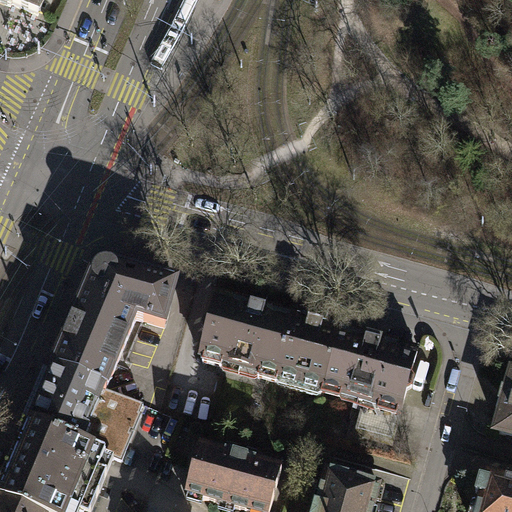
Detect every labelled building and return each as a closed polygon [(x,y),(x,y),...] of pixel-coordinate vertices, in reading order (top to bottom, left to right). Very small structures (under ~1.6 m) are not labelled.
[(0,0),(0,5),(11,10),(13,5),(39,16),(45,0),(0,0)] [(82,296),(136,318),(165,328),(176,286),(107,266),(99,271),(90,280),(82,296)] [(276,378),(293,317),(213,295),(196,356),(276,378)] [(82,296),(52,370),(100,390),(106,392),(136,318),(82,296)] [(322,391),(340,330),(293,317),(276,378),(322,391)] [(393,439),(416,351),(340,330),(322,391),(362,402),(355,429),(393,439)] [(52,370),(29,424),(77,445),(100,390),(52,370)] [(511,379),(499,433),(511,436),(511,379)] [(143,407),(106,392),(100,390),(77,445),(104,456),(121,462),(143,407)] [(24,434),(0,492),(0,502),(23,511),(91,511),(107,477),(98,472),(101,465),(104,456),(77,445),(29,424),(24,434)] [(197,446),(183,495),(245,511),(268,511),(280,469),(197,446)] [(324,472),(312,511),(373,511),(380,489),(324,472)] [(473,511),(511,511),(511,479),(485,472),(473,511)] [(23,511),(0,502),(0,511),(23,511)]
